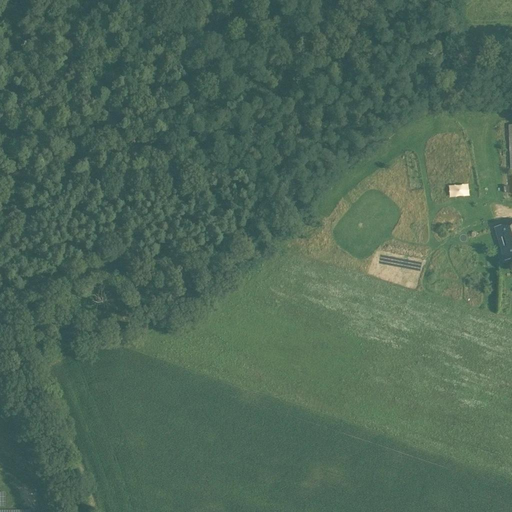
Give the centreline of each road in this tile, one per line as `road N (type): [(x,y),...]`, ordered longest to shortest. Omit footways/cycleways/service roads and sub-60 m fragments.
road 1 (track): [(0,171),(281,172)]
road 2 (track): [(281,172),(279,135),(296,75),(294,0)]
